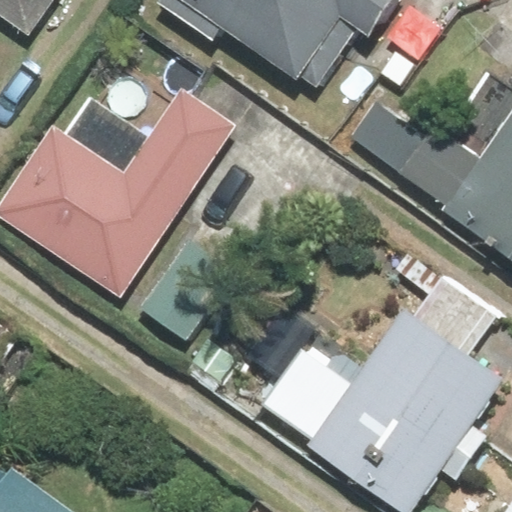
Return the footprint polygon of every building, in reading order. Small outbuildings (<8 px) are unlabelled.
[(0,0),(0,8),(45,41),(74,0),(0,0)] [(415,0),(174,0),(168,9),(223,47),(235,31),(328,96),(372,33),(386,42),(415,0)] [(70,128),(10,219),(136,301),(251,128),(196,92),(164,141),(103,101),(80,135),(70,128)] [(395,99),(364,142),(511,248),(511,143),(510,146),(493,170),(395,99)] [(239,278),(192,244),(143,312),(191,346),(239,278)] [(248,349),(266,328),(238,305),(186,368),(235,409),(270,367),(248,349)] [(426,511),(511,394),(511,377),(417,309),(317,445),(409,511),(426,511)] [(84,511),(24,468),(0,499),(0,511),(84,511)]
